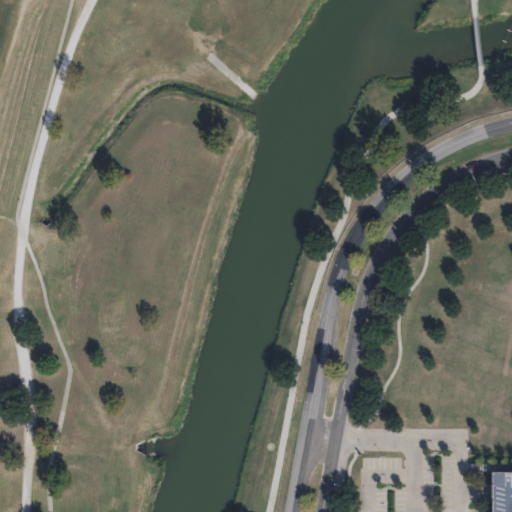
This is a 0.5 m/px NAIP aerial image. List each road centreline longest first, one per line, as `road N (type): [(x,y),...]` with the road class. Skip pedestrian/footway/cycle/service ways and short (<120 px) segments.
road 1 (secondary): [(511,126),(414,168),(354,234),(325,307),(290,511)]
road 2 (secondary): [(319,511),(360,295),(384,244),(450,180),(511,156)]
